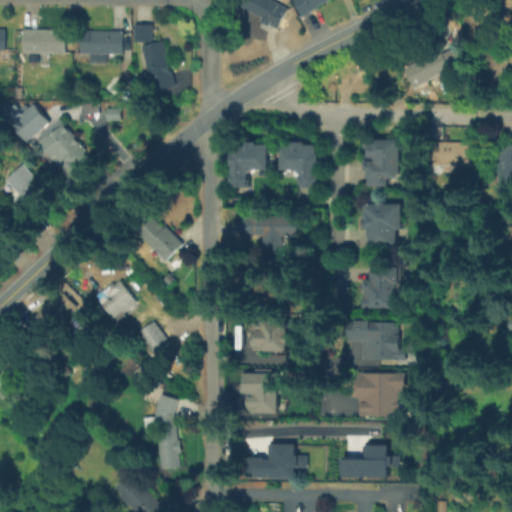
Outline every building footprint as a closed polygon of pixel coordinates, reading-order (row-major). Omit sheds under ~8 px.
[(280,31),(241,11),(246,0),(271,0),(291,10),(280,31)] [(340,0),(304,18),(295,0),(340,0)] [(156,28),(155,43),(138,42),(139,28),(156,28)] [(0,29),(8,29),(8,51),(0,51),(0,29)] [(108,54),(92,54),(83,54),(84,30),(126,31),(126,54),(108,54)] [(68,31),(68,55),(27,55),(27,31),(68,31)] [(166,43),(177,88),(155,93),(145,47),(166,43)] [(417,89),(408,71),(460,44),(469,63),(417,89)] [(504,45),(511,61),(492,69),(486,52),(504,45)] [(92,66),(92,54),(108,54),(108,66),(92,66)] [(9,132),(10,105),(36,105),(36,132),(9,132)] [(120,119),(120,107),(106,108),(106,120),(120,119)] [(66,127),(80,144),(76,147),(92,166),(87,169),(92,175),(77,187),(44,145),(66,127)] [(390,177),(390,187),(375,187),(375,177),(369,177),(369,142),(401,142),(401,177),(390,177)] [(320,171),(320,190),(304,190),(304,171),(284,171),(284,144),(320,145),(320,171)] [(271,145),(271,174),(253,174),(253,188),(234,188),(234,145),(271,145)] [(472,146),(472,147),(475,147),(475,167),(457,167),(457,175),(432,175),(432,146),(472,146)] [(511,188),(502,188),(502,146),(511,146),(511,188)] [(29,168),(53,192),(29,215),(5,191),(29,168)] [(398,231),(398,246),(372,246),(372,231),(368,231),(368,206),(404,206),(404,231),(398,231)] [(168,263),(137,232),(155,214),(186,245),(168,263)] [(283,234),(283,250),(265,250),(265,234),(240,234),(241,214),(299,214),(299,234),(283,234)] [(0,229),(10,240),(0,249),(0,229)] [(405,269),(404,311),(369,311),(370,269),(405,269)] [(263,306),(263,279),(289,279),(289,306),(263,306)] [(122,330),(98,296),(122,280),(146,314),(122,330)] [(64,293),(79,308),(40,348),(24,333),(64,293)] [(359,322),(398,322),(398,333),(401,333),(401,346),(407,346),(407,358),(364,358),(364,329),(359,329),(359,322)] [(157,324),(171,344),(154,357),(139,337),(157,324)] [(264,358),(265,324),(286,324),(286,358),(264,358)] [(0,372),(11,361),(26,374),(0,402),(0,372)] [(250,417),(250,370),(276,370),(276,417),(250,417)] [(356,373),(356,397),(361,397),(361,414),(406,414),(406,394),(403,394),(403,389),(407,389),(407,372),(356,373)] [(186,466),(157,471),(146,421),(157,418),(163,394),(183,399),(177,420),(186,466)] [(247,477),(247,457),(270,457),(270,442),(298,443),(297,454),(308,454),(308,468),(296,467),(296,477),(247,477)] [(342,458),(342,476),(389,476),(389,466),(393,466),(393,455),(389,455),(389,444),(367,444),(367,458),(342,458)] [(136,478),(175,511),(136,511),(119,497),(136,478)] [(437,511),(437,503),(450,503),(449,511),(437,511)]
